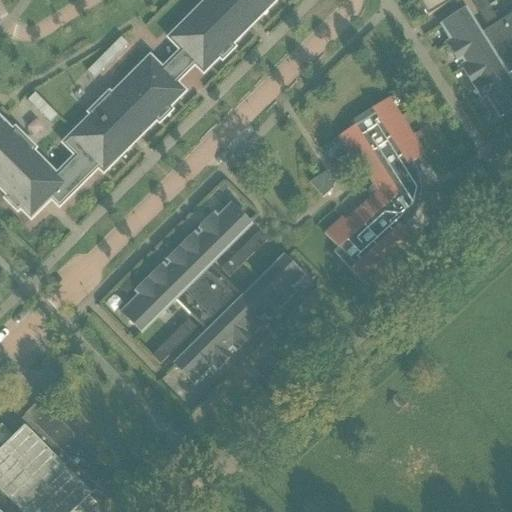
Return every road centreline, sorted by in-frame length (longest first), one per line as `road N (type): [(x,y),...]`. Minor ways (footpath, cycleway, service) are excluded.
road 1 (residential): [(0,355),(353,0)]
road 2 (residential): [(511,203),(210,477)]
